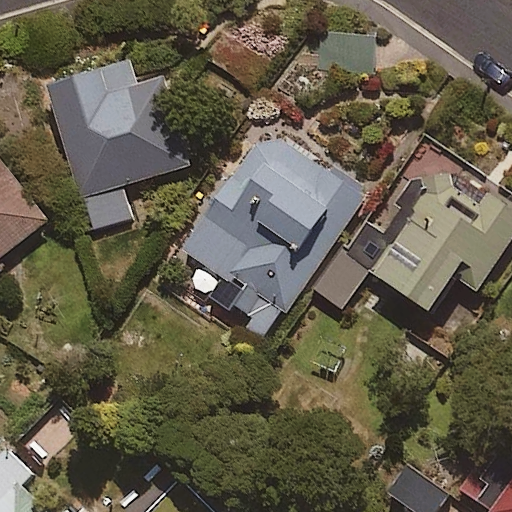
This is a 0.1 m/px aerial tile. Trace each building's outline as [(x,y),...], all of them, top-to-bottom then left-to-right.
[(138,78),(128,45),(44,71),(94,231),(133,218),(122,184),(190,163),(161,71),(138,78)] [(365,182),(268,116),(181,244),(222,273),(211,289),(267,327),(365,182)] [(511,230),(511,198),(430,143),(379,219),(370,213),(320,289),(347,307),(371,272),(379,278),(385,270),(428,299),(450,266),(477,284),(511,230)] [(0,252),(47,217),(0,153),(0,272),(2,270),(0,267),(0,252)] [(0,511),(88,511),(11,430),(0,440),(0,511)] [(436,511),(451,493),(407,460),(387,486),(421,511),(436,511)] [(511,511),(511,469),(488,503),(500,511),(511,511)]
